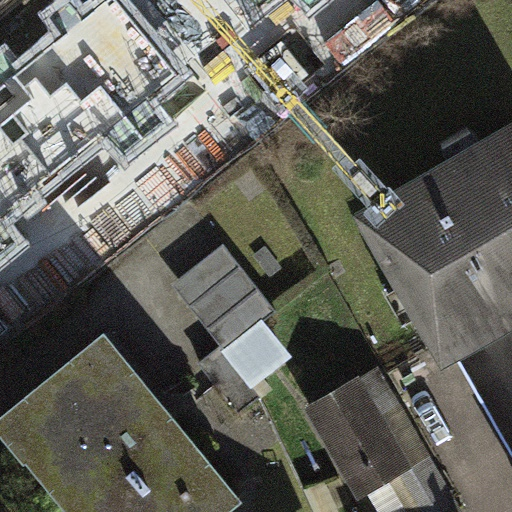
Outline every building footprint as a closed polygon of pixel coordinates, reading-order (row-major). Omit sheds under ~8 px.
[(0,219),(179,79),(116,0),(106,0),(0,83),(0,219)] [(270,0),(246,0),(256,12),(270,0)] [(511,137),(357,225),(441,373),(511,333),(511,137)] [(277,312),(225,246),(174,286),(226,352),(264,322),(277,312)] [(292,357),(264,322),(226,352),(253,387),(292,357)] [(243,511),(246,510),(108,344),(0,432),(0,434),(64,511),(243,511)] [(463,511),(383,368),(307,410),(360,504),(394,485),(409,511),(463,511)]
